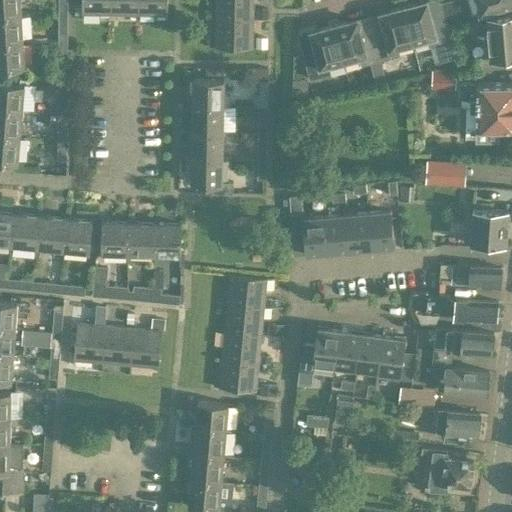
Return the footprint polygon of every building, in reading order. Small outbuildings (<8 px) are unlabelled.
[(0,0),(0,15),(20,14),(19,0),(0,0)] [(58,0),(58,9),(68,9),(67,0),(58,0)] [(82,0),(82,14),(110,14),(110,0),(82,0)] [(138,14),(138,0),(110,0),(110,14),(138,14)] [(138,0),(138,14),(167,15),(167,0),(138,0)] [(253,0),(215,0),(215,18),(253,19),(253,0)] [(511,0),(467,0),(471,14),(511,3),(511,0)] [(403,6),(412,42),(428,38),(430,46),(449,41),(446,26),(458,23),(452,1),(439,4),(442,16),(431,19),(427,1),(417,4),(416,3),(403,6)] [(396,47),(412,42),(403,6),(389,10),(390,11),(380,14),(384,31),(373,34),(380,59),(398,54),(396,47)] [(254,18),(265,18),(265,8),(255,8),(254,18)] [(67,34),(68,13),(58,13),(58,34),(67,34)] [(491,59),(511,57),(511,13),(488,15),(491,59)] [(20,14),(0,15),(0,41),(22,40),(20,14)] [(252,48),(253,19),(215,18),(215,47),(252,48)] [(380,59),(373,34),(362,37),(357,20),(347,22),(347,21),(333,25),(343,61),(359,56),(361,64),(380,59)] [(327,65),(343,61),(333,25),(320,28),(320,29),(310,32),(315,50),(303,53),(310,78),(329,73),(327,65)] [(267,37),(256,37),(256,47),(267,47),(267,37)] [(67,59),(67,38),(58,38),(58,59),(67,59)] [(22,40),(0,41),(0,68),(24,66),(22,40)] [(432,71),(431,87),(447,88),(448,71),(432,71)] [(66,77),(58,77),(58,111),(67,111),(67,87),(66,87),(66,77)] [(228,94),(224,93),(225,78),(193,77),(192,104),(224,105),(230,105),(230,96),(228,94)] [(253,106),(258,106),(268,107),(268,81),(259,80),(258,95),(253,95),(253,106)] [(0,107),(21,110),(23,83),(0,81),(0,107)] [(511,127),(511,83),(477,83),(475,126),(511,127)] [(224,105),(192,104),(192,130),(224,131),(224,105)] [(267,128),(268,107),(258,106),(258,127),(267,128)] [(0,134),(19,136),(21,110),(0,107),(0,134)] [(67,136),(67,115),(58,115),(57,136),(67,136)] [(224,131),(192,130),(191,157),(223,158),(224,131)] [(267,154),(267,133),(258,132),(257,153),(267,154)] [(19,136),(0,134),(0,160),(17,162),(19,136)] [(67,161),(67,140),(57,140),(57,160),(67,161)] [(223,182),(223,158),(191,157),(191,183),(207,184),(207,192),(233,193),(234,182),(223,182)] [(267,180),(267,159),(257,158),(257,180),(267,180)] [(467,161),(426,159),(425,183),(465,184),(467,161)] [(396,180),(388,181),(389,194),(397,193),(396,180)] [(366,183),(353,185),(353,193),(367,191),(366,183)] [(475,205),(511,205),(511,188),(476,188),(475,205)] [(345,192),(332,193),(333,201),(346,200),(345,192)] [(391,209),(369,211),(372,247),(394,245),(391,209)] [(473,209),(470,241),(470,243),(506,245),(508,211),(473,209)] [(330,250),(327,215),(304,217),(304,210),(291,211),(293,235),(305,234),(306,252),(330,250)] [(0,243),(10,244),(13,213),(0,211),(0,243)] [(372,247),(369,211),(348,213),(351,248),(372,247)] [(39,216),(13,213),(10,244),(36,247),(39,216)] [(351,248),(348,213),(327,215),(330,250),(351,248)] [(62,249),(65,218),(39,216),(36,247),(62,249)] [(65,218),(62,249),(88,252),(91,220),(65,218)] [(126,253),(127,221),(101,220),(100,252),(126,253)] [(152,254),(153,222),(127,221),(126,253),(152,254)] [(179,255),(180,223),(153,222),(152,254),(179,255)] [(500,287),(502,268),(453,264),(451,283),(500,287)] [(228,274),(226,302),(263,306),(264,297),(266,277),(228,274)] [(32,290),(33,281),(12,279),(11,288),(32,290)] [(58,292),(59,283),(36,281),(35,290),(58,292)] [(87,295),(88,286),(66,284),(65,293),(87,295)] [(127,299),(128,287),(93,284),(92,295),(127,299)] [(152,301),(153,287),(133,285),(132,300),(152,301)] [(179,303),(180,295),(159,292),(158,302),(179,303)] [(264,297),(263,306),(272,307),(273,298),(264,297)] [(496,321),(498,302),(456,298),(454,316),(496,321)] [(0,327),(14,328),(16,302),(0,301),(0,327)] [(263,306),(226,302),(223,330),(260,334),(263,306)] [(62,326),(63,306),(54,305),(52,326),(62,326)] [(164,328),(164,319),(152,317),(151,327),(164,328)] [(73,358),(101,361),(104,325),(76,323),(73,358)] [(269,323),(268,333),(281,334),(282,325),(269,323)] [(130,363),(133,328),(104,325),(101,361),(130,363)] [(302,345),(299,369),(313,371),(314,364),(335,367),(340,329),(337,329),(317,326),(317,329),(315,346),(302,345)] [(0,353),(13,354),(14,328),(0,327),(0,353)] [(432,364),(445,366),(445,365),(451,366),(453,351),(492,355),(494,332),(436,327),(432,364)] [(133,328),(130,363),(158,366),(161,330),(133,328)] [(357,370),(362,332),(340,329),(335,367),(357,370)] [(51,346),(52,331),(37,330),(36,345),(51,346)] [(223,330),(220,359),(258,362),(260,334),(223,330)] [(60,351),(61,332),(52,331),(51,346),(51,351),(60,351)] [(378,372),(383,335),(362,332),(357,370),(378,372)] [(415,353),(403,352),(405,338),(383,335),(378,372),(398,375),(398,380),(411,382),(415,353)] [(0,379),(11,380),(13,354),(0,353),(0,379)] [(50,355),(49,378),(58,379),(60,355),(50,355)] [(260,355),(260,362),(270,363),(270,356),(260,355)] [(258,362),(220,359),(217,387),(255,391),(258,362)] [(485,394),(488,371),(487,371),(451,367),(451,366),(445,365),(445,366),(443,379),(439,378),(438,387),(442,388),(481,393),(485,394)] [(311,385),(313,371),(299,369),(297,383),(311,385)] [(341,379),(340,387),(353,389),(355,381),(341,379)] [(276,396),(277,384),(261,382),(260,394),(276,396)] [(368,384),(366,397),(374,398),(376,385),(368,384)] [(411,387),(409,404),(421,405),(423,389),(411,387)] [(48,388),(47,397),(57,398),(57,389),(48,388)] [(0,390),(0,416),(11,417),(12,391),(0,390)] [(47,397),(46,418),(55,418),(57,398),(47,397)] [(350,423),(353,401),(337,399),(334,421),(350,423)] [(196,401),(194,427),(225,430),(227,403),(196,401)] [(273,429),(275,408),(266,407),(264,428),(273,429)] [(439,408),(435,430),(445,431),(443,438),(462,441),(463,434),(476,436),(479,414),(439,408)] [(329,415),(318,414),(317,424),(327,426),(329,415)] [(0,443),(10,444),(10,443),(11,417),(0,416),(0,443)] [(53,443),(55,423),(45,423),(44,443),(53,443)] [(225,430),(194,427),(192,453),(222,456),(225,430)] [(416,444),(418,432),(397,428),(395,441),(416,444)] [(263,432),(262,445),(261,456),(270,457),(273,433),(263,432)] [(10,444),(0,443),(0,491),(24,492),(24,467),(22,467),(23,444),(10,443),(10,444)] [(51,470),(53,447),(43,447),(42,470),(51,470)] [(432,450),(427,481),(429,482),(428,489),(445,491),(446,484),(468,487),(472,462),(445,457),(446,452),(432,450)] [(192,453),(189,479),(220,482),(222,456),(192,453)] [(268,481),(270,461),(261,460),(259,480),(268,481)] [(220,482),(189,479),(187,505),(218,508),(220,482)] [(266,506),(268,486),(258,485),(256,506),(266,506)]
